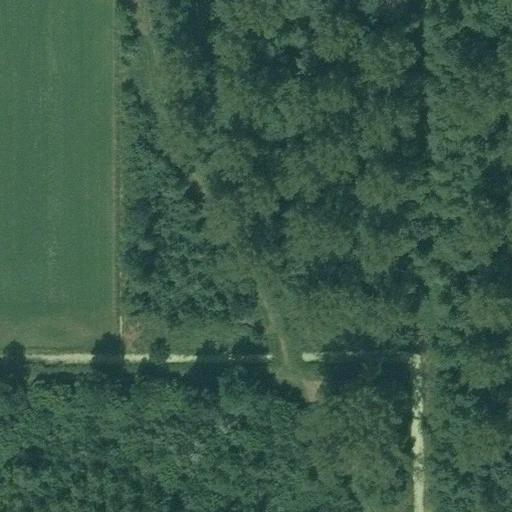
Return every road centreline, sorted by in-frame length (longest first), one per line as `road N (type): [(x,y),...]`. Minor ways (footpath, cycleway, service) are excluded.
road 1 (track): [(370,511),(288,375),(0,375)]
road 2 (track): [(288,375),(282,338),(163,112),(149,0)]
